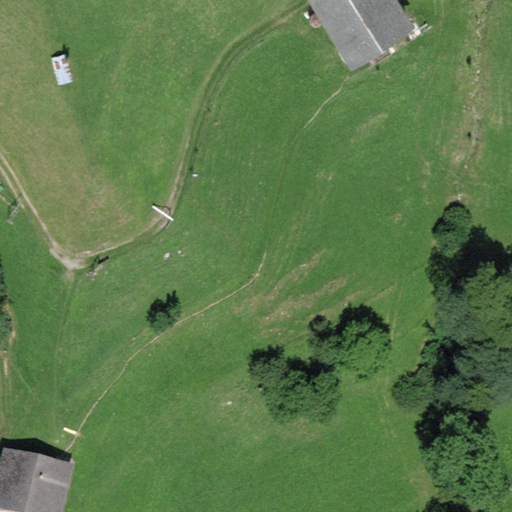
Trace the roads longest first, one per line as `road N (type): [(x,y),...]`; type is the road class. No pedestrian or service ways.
road 1 (track): [(299,7),(224,60),(193,125),(167,213),(129,244),(95,259),(61,257),(0,161)]
road 2 (track): [(73,263),(44,382),(22,431)]
